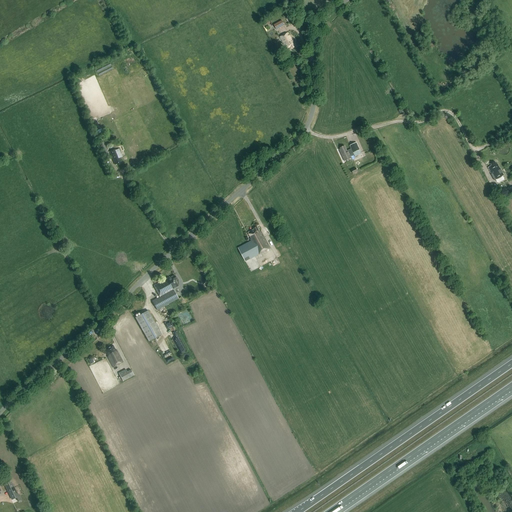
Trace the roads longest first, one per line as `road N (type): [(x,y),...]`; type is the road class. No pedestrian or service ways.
road 1 (unclassified): [(0,414),(297,140),(314,101),(316,33),(346,0)]
road 2 (motorway): [(511,363),(297,511)]
road 3 (motorway): [(330,511),(511,386)]
